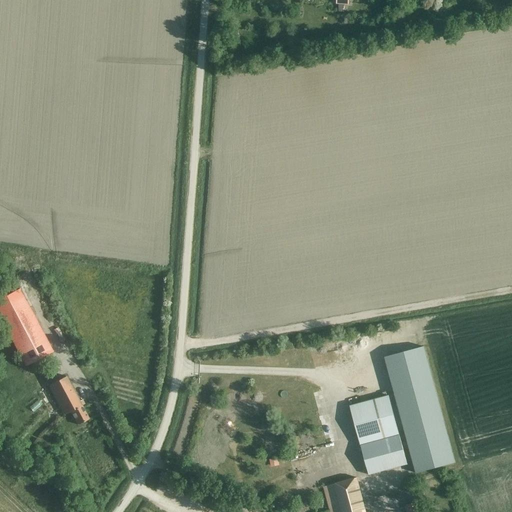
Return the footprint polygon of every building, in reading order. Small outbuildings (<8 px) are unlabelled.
[(0,298),(0,319),(5,330),(24,366),(51,351),(18,289),(0,298)] [(424,347),(385,357),(416,473),(455,463),(424,347)] [(71,411),(77,425),(89,419),(66,376),(49,385),(64,415),(71,411)] [(407,464),(399,435),(389,396),(350,406),(361,445),(368,475),(407,464)] [(365,511),(357,478),(324,487),(330,511),(365,511)] [(406,511),(419,511),(417,503),(405,506),(406,511)]
